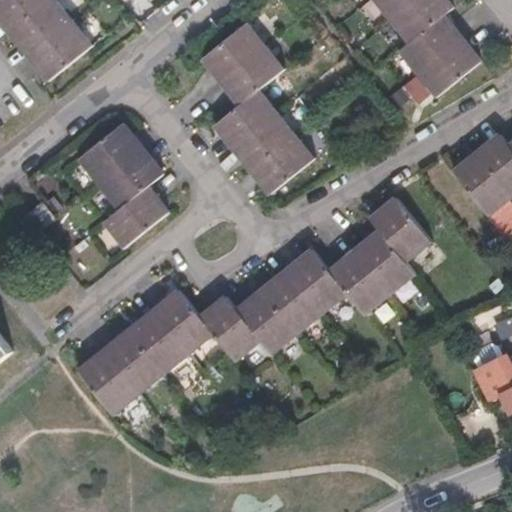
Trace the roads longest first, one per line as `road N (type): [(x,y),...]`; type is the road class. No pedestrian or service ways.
road 1 (residential): [(273,238),(511,94)]
road 2 (residential): [(125,69),(224,197)]
road 3 (residential): [(173,239),(48,341)]
road 4 (residential): [(125,69),(0,171)]
road 5 (residential): [(173,239),(208,282),(273,238)]
